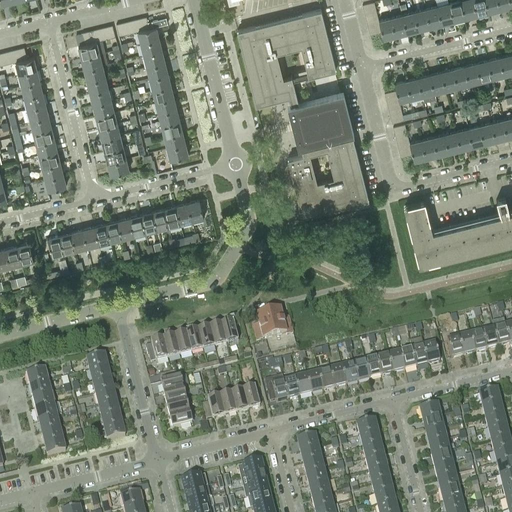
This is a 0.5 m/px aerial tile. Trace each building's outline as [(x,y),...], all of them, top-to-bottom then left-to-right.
[(460,0),(458,0),(449,3),(453,21),(465,18),(460,0)] [(472,0),(460,0),(465,18),(476,15),(472,0)] [(485,0),(472,0),(476,15),(488,12),(485,0)] [(497,0),(485,0),(488,12),(500,9),(497,0)] [(509,0),(497,0),(500,9),(511,6),(509,0)] [(362,4),(363,10),(375,7),(374,1),(362,4)] [(449,3),(437,5),(442,24),(453,21),(449,3)] [(437,5),(425,8),(430,26),(442,24),(437,5)] [(375,7),(363,10),(365,16),(377,13),(375,7)] [(425,8),(414,11),(418,29),(430,26),(425,8)] [(332,79),(331,71),(319,74),(318,73),(334,69),(336,69),(321,9),(237,30),(255,105),(288,96),(290,104),(287,105),(298,147),(301,147),(303,154),(287,158),(302,216),(368,199),(355,147),(352,134),(354,133),(343,91),(298,102),(292,79),(308,75),(308,76),(312,75),(316,88),(322,86),(323,92),(335,89),(332,79)] [(414,11),(402,14),(407,32),(418,29),(414,11)] [(377,13),(365,16),(366,22),(378,19),(377,13)] [(402,14),(390,17),(395,35),(407,32),(402,14)] [(146,16),(140,18),(143,29),(149,28),(147,21),(146,16)] [(152,20),(147,21),(149,28),(156,26),(167,23),(166,17),(157,19),(157,18),(152,19),(152,20)] [(380,25),(381,32),(383,38),(395,35),(390,17),(378,20),(380,25)] [(140,18),(134,19),(137,31),(137,30),(143,29),(140,18)] [(134,19),(128,20),(131,32),(137,31),(134,19)] [(378,19),(366,22),(368,28),(380,25),(378,20),(378,19)] [(128,20),(122,22),(125,34),(131,32),(128,20)] [(122,22),(116,24),(119,35),(125,34),(122,22)] [(112,24),(106,26),(109,38),(115,36),(112,24)] [(380,25),(368,28),(370,34),(381,32),(380,25)] [(106,26),(100,27),(103,39),(109,38),(106,26)] [(149,28),(143,29),(137,30),(140,42),(159,38),(156,26),(149,28)] [(100,27),(94,29),(97,41),(103,39),(100,27)] [(94,29),(88,30),(91,42),(96,41),(97,41),(94,29)] [(82,32),(85,44),(91,42),(88,30),(82,32)] [(82,32),(75,34),(78,45),(85,44),(82,32)] [(159,38),(140,42),(143,54),(162,49),(159,38)] [(78,45),(81,57),(99,53),(96,41),(91,42),(85,44),(78,45)] [(24,47),(17,48),(20,60),(27,58),(24,47)] [(17,48),(12,50),(15,61),(20,60),(17,48)] [(162,49),(143,54),(146,66),(165,61),(162,49)] [(12,50),(6,51),(9,63),(15,61),(12,50)] [(6,51),(0,52),(0,53),(3,64),(9,63),(6,51)] [(99,53),(81,57),(84,69),(102,64),(99,53)] [(511,58),(511,54),(499,57),(504,75),(511,72),(511,58)] [(34,57),(27,58),(20,60),(15,61),(18,73),(37,68),(34,57)] [(499,57),(488,59),(492,78),(504,75),(499,57)] [(488,59),(476,62),(480,80),(492,78),(488,59)] [(165,61),(146,66),(149,77),(168,73),(165,61)] [(476,62),(464,65),(469,83),(480,80),(476,62)] [(102,64),(84,69),(87,81),(105,76),(102,64)] [(464,65),(453,68),(457,86),(469,83),(464,65)] [(37,68),(18,73),(21,85),(39,80),(37,68)] [(453,68),(441,71),(446,89),(457,86),(453,68)] [(441,71),(429,74),(434,92),(446,89),(441,71)] [(168,73),(149,77),(152,89),(171,84),(168,73)] [(429,74),(418,77),(422,95),(434,92),(429,74)] [(105,76),(87,81),(90,92),(108,88),(105,76)] [(418,77),(406,80),(410,98),(422,95),(418,77)] [(39,80),(21,85),(24,96),(42,92),(39,80)] [(396,90),(397,95),(399,101),(410,98),(406,80),(394,83),(396,90)] [(171,84),(152,89),(155,101),(173,96),(171,84)] [(108,88),(90,92),(93,104),(111,99),(108,88)] [(384,93),(386,98),(397,95),(396,90),(384,93)] [(42,92),(24,96),(27,108),(45,104),(42,92)] [(397,95),(386,98),(387,104),(399,102),(399,101),(397,95)] [(173,96),(155,101),(158,112),(176,108),(173,96)] [(111,99),(93,104),(96,116),(114,111),(111,99)] [(399,102),(387,104),(389,110),(400,107),(399,102)] [(45,104),(27,108),(30,120),(48,115),(45,104)] [(474,106),(466,107),(463,108),(464,114),(468,113),(468,114),(476,112),(474,106)] [(400,107),(389,110),(390,116),(402,113),(400,107)] [(176,108),(158,112),(161,124),(179,119),(176,108)] [(114,111),(96,116),(99,127),(117,123),(114,111)] [(402,113),(390,116),(392,123),(403,120),(402,113)] [(48,115),(30,120),(33,131),(51,127),(48,115)] [(511,116),(502,119),(507,137),(511,135),(511,116)] [(179,119),(161,124),(164,136),(182,131),(179,119)] [(502,119),(491,122),(495,140),(507,137),(502,119)] [(491,122),(479,125),(484,143),(495,140),(491,122)] [(117,123),(99,127),(102,139),(120,134),(117,123)] [(393,127),(394,132),(406,129),(404,124),(393,127)] [(479,125),(467,128),(472,146),(484,143),(479,125)] [(51,127),(33,131),(36,143),(54,138),(51,127)] [(467,128),(456,131),(460,149),(472,146),(467,128)] [(406,129),(394,132),(396,138),(407,135),(406,129)] [(182,131),(164,136),(167,147),(185,143),(182,131)] [(456,131),(444,134),(449,152),(460,149),(456,131)] [(120,134),(102,139),(104,151),(123,146),(120,134)] [(444,134),(432,137),(437,155),(449,152),(444,134)] [(407,135),(396,138),(397,144),(409,141),(407,135)] [(432,137),(421,139),(425,158),(437,155),(432,137)] [(54,138),(36,143),(39,155),(57,150),(54,138)] [(409,142),(410,147),(412,154),(414,160),(425,158),(421,139),(409,142)] [(409,141),(397,144),(398,150),(410,147),(409,142),(409,141)] [(185,143),(167,147),(170,159),(188,154),(185,143)] [(123,146),(104,151),(107,162),(126,158),(123,146)] [(410,147),(398,150),(400,157),(412,154),(410,147)] [(57,150),(39,155),(42,166),(60,162),(57,150)] [(126,158),(107,162),(110,174),(129,169),(126,158)] [(60,162),(42,166),(45,178),(63,173),(60,162)] [(63,173),(45,178),(48,190),(66,185),(63,173)] [(511,212),(509,213),(509,209),(508,208),(506,198),(505,197),(496,199),(499,212),(500,215),(429,233),(426,224),(426,222),(429,222),(430,221),(424,200),(407,204),(407,205),(410,215),(406,215),(406,216),(411,237),(415,236),(417,245),(414,246),(413,246),(417,262),(418,262),(427,259),(428,263),(439,260),(438,256),(452,253),(453,257),(454,257),(453,253),(467,249),(468,253),(467,249),(481,246),(482,249),(483,249),(482,245),(496,242),(497,246),(496,242),(510,238),(511,242),(511,238),(511,237),(511,212)] [(199,199),(187,202),(192,220),(204,217),(199,199)] [(187,202),(175,205),(180,223),(192,220),(187,202)] [(175,205),(164,208),(168,226),(180,223),(175,205)] [(164,208),(152,211),(157,229),(168,226),(164,208)] [(152,211),(140,214),(145,232),(157,229),(152,211)] [(140,214),(129,217),(133,235),(145,232),(140,214)] [(129,217),(117,220),(122,238),(133,235),(129,217)] [(117,220),(105,223),(110,241),(122,238),(117,220)] [(105,223),(94,225),(98,244),(110,241),(105,223)] [(94,225),(82,228),(87,247),(98,244),(94,225)] [(82,228),(71,231),(75,250),(87,247),(82,228)] [(71,231),(59,234),(64,253),(75,250),(71,231)] [(47,237),(52,256),(64,253),(59,234),(47,237)] [(29,242),(17,245),(22,263),(33,260),(29,242)] [(160,242),(154,244),(155,250),(162,249),(160,242)] [(17,245),(5,248),(10,266),(22,263),(17,245)] [(5,248),(0,249),(0,268),(10,266),(5,248)] [(64,258),(59,260),(63,268),(68,266),(64,258)] [(280,310),(267,313),(256,316),(259,327),(253,329),(256,342),(286,334),(286,336),(293,334),(289,319),(283,321),(280,310)] [(233,322),(221,325),(226,344),(238,341),(233,322)] [(221,325),(209,328),(214,347),(226,344),(221,325)] [(505,326),(493,329),(498,347),(510,344),(505,326)] [(209,328),(198,331),(202,350),(214,347),(209,328)] [(493,329),(482,332),(486,350),(498,347),(493,329)] [(198,331),(186,334),(191,353),(202,350),(198,331)] [(482,332),(470,335),(475,353),(486,350),(482,332)] [(186,334),(174,337),(179,356),(191,353),(186,334)] [(470,335),(458,338),(463,356),(475,353),(470,335)] [(174,337),(163,339),(168,359),(179,356),(174,337)] [(458,338),(447,341),(451,359),(463,356),(458,338)] [(150,363),(168,359),(163,339),(151,343),(151,345),(145,347),(148,358),(149,358),(150,363)] [(435,344),(423,347),(428,365),(439,362),(435,344)] [(423,347),(411,350),(416,368),(428,365),(423,347)] [(411,350),(400,353),(404,371),(416,368),(411,350)] [(400,353),(388,356),(392,374),(404,371),(400,353)] [(86,360),(89,372),(107,367),(104,355),(86,360)] [(388,356),(376,359),(381,377),(392,374),(388,356)] [(376,359),(365,362),(369,380),(381,377),(376,359)] [(365,362),(353,364),(358,383),(369,380),(365,362)] [(353,364),(341,367),(346,386),(358,383),(353,364)] [(107,367),(89,372),(92,383),(110,379),(107,367)] [(341,367),(330,370),(334,388),(346,386),(341,367)] [(226,374),(224,368),(217,370),(218,376),(226,374)] [(27,374),(29,386),(48,382),(45,370),(27,374)] [(330,370),(318,373),(323,391),(334,388),(330,370)] [(172,379),(171,373),(160,376),(161,381),(172,379)] [(318,373),(306,376),(311,394),(323,391),(318,373)] [(306,376),(295,379),(299,397),(311,394),(306,376)] [(183,389),(180,377),(176,378),(172,379),(161,381),(160,382),(163,394),(183,389)] [(110,379),(92,383),(95,395),(113,390),(110,379)] [(295,379),(283,382),(288,400),(299,397),(295,379)] [(48,382),(29,386),(33,398),(51,394),(48,382)] [(276,403),(288,400),(283,382),(271,385),(276,403)] [(255,388),(243,391),(247,410),(260,407),(255,388)] [(183,389),(163,394),(166,405),(186,400),(183,389)] [(113,390),(95,395),(98,407),(116,402),(113,390)] [(478,395),(481,406),(500,402),(497,390),(478,395)] [(243,391),(231,394),(236,413),(247,410),(243,391)] [(51,394),(33,398),(35,410),(53,405),(51,394)] [(231,394),(219,397),(224,416),(236,413),(231,394)] [(224,416),(219,397),(207,400),(208,403),(209,407),(212,418),(212,419),(224,416)] [(186,400),(166,405),(169,417),(189,412),(186,401),(186,400)] [(116,402),(98,407),(101,418),(119,413),(116,402)] [(500,402),(481,406),(484,418),(503,414),(500,402)] [(53,405),(35,410),(38,421),(56,417),(53,405)] [(419,409),(422,421),(440,417),(437,405),(419,409)] [(212,418),(209,407),(203,409),(206,420),(212,418)] [(189,412),(169,417),(172,429),(192,424),(189,412)] [(119,413),(101,418),(104,430),(122,425),(119,413)] [(503,414),(484,418),(487,430),(505,425),(503,414)] [(56,417),(38,421),(41,433),(59,428),(56,417)] [(440,417),(422,421),(425,433),(443,429),(440,417)] [(356,425),(359,437),(377,433),(374,421),(356,425)] [(122,425),(104,430),(107,442),(125,437),(122,425)] [(505,425),(487,430),(490,442),(508,437),(505,425)] [(59,428),(41,433),(44,445),(62,440),(59,428)] [(443,429),(425,433),(428,445),(446,440),(443,429)] [(377,433),(359,437),(362,449),(380,444),(377,433)] [(315,436),(297,440),(300,452),(318,448),(315,436)] [(508,437),(490,442),(493,453),(511,449),(508,437)] [(62,440),(44,445),(47,457),(65,452),(62,440)] [(446,440),(428,445),(431,456),(449,452),(446,440)] [(380,444),(362,449),(365,460),(383,456),(380,444)] [(318,448),(300,452),(303,464),(321,459),(318,448)] [(511,451),(511,449),(493,453),(496,465),(511,460),(511,451)] [(449,452),(431,456),(434,468),(452,464),(449,452)] [(383,456),(365,460),(368,472),(386,468),(383,456)] [(321,459),(303,464),(306,476),(324,471),(321,459)] [(511,460),(496,465),(499,476),(511,472),(511,460)] [(263,473),(261,462),(237,468),(240,478),(245,477),(263,473)] [(452,464),(434,468),(436,480),(455,475),(452,464)] [(386,468),(368,472),(371,484),(389,479),(386,468)] [(324,471),(306,476),(308,487),(326,482),(324,471)] [(511,472),(499,476),(502,488),(511,485),(511,472)] [(266,483),(263,473),(245,477),(247,488),(266,483)] [(455,475),(436,480),(439,491),(458,487),(455,475)] [(207,487),(204,476),(181,482),(184,493),(203,488),(207,487)] [(389,479),(371,484),(374,495),(392,491),(389,479)] [(326,482),(308,487),(311,499),(329,494),(326,482)] [(269,494),(266,483),(247,488),(243,489),(245,499),(250,498),(269,494)] [(511,485),(502,488),(505,499),(511,497),(511,485)] [(137,487),(119,492),(121,497),(139,493),(137,487)] [(458,487),(439,491),(442,503),(461,498),(458,487)] [(205,499),(203,488),(184,493),(187,503),(205,499)] [(392,491),(374,495),(377,507),(395,503),(392,491)] [(121,497),(124,509),(142,505),(139,493),(121,497)] [(107,494),(100,495),(101,502),(108,501),(107,494)] [(271,504),(269,494),(250,498),(253,509),(271,504)] [(329,494),(311,499),(314,510),(332,506),(329,494)] [(461,498),(442,503),(444,511),(454,511),(463,510),(461,498)] [(196,511),(208,509),(205,499),(187,503),(188,511),(196,511)] [(397,511),(395,503),(377,507),(377,511),(397,511)]
